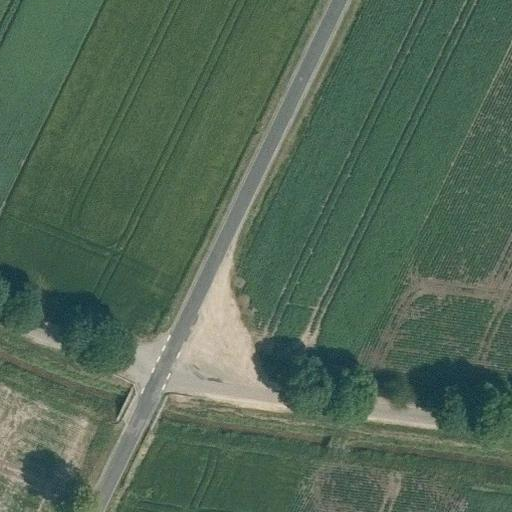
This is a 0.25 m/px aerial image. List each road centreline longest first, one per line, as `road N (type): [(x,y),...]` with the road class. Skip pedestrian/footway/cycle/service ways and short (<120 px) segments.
road 1 (tertiary): [(340,0),(157,376)]
road 2 (unclassified): [(157,376),(511,428)]
road 3 (unclassified): [(0,315),(157,376)]
road 4 (tertiary): [(157,376),(91,511)]
